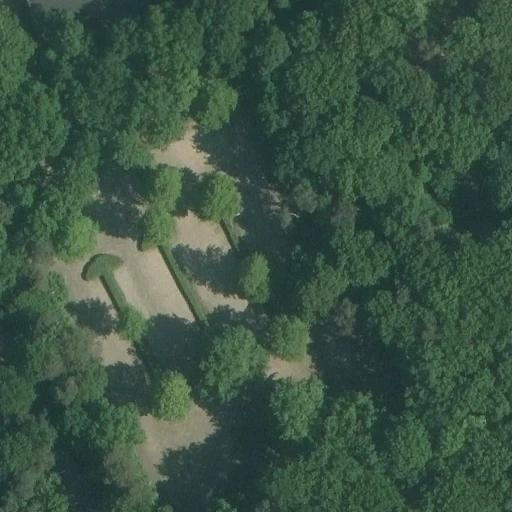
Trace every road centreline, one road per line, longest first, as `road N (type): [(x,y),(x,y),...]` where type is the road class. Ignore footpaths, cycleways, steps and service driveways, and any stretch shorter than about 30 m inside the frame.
road 1 (unclassified): [(48,146),(265,0)]
road 2 (residential): [(88,511),(0,340)]
